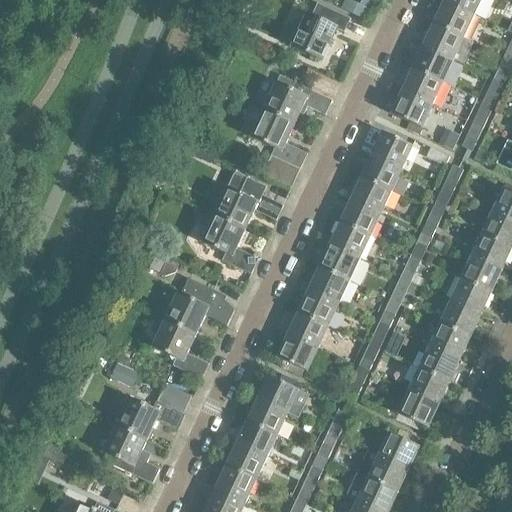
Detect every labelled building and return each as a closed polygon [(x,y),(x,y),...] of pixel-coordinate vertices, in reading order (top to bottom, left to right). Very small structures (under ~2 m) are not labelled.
[(363,0),(360,7),(370,11),(374,0),(363,0)] [(479,7),(482,0),(444,0),(444,2),(476,17),(480,8),(479,7)] [(354,15),(359,6),(348,1),(343,10),(354,15)] [(476,17),(444,2),(440,10),(442,11),(435,25),(464,39),(470,25),(471,26),(476,17)] [(309,16),(294,49),(323,62),(338,31),(346,34),(352,20),(319,5),(313,18),(309,16)] [(360,7),(359,6),(354,15),(366,20),(370,11),(360,7)] [(464,39),(435,25),(428,39),(427,38),(423,47),(455,62),(458,54),(457,53),(464,39)] [(455,62),(423,47),(419,56),(420,56),(414,70),(443,84),(449,70),(450,71),(455,62)] [(508,74),(511,66),(511,61),(504,58),(498,69),(508,74)] [(503,85),(508,74),(498,69),(493,80),(503,85)] [(443,84),(414,70),(408,84),(406,83),(402,92),(434,107),(438,98),(437,97),(443,84)] [(308,108),(326,117),(334,102),(281,77),(265,112),(296,126),(300,117),(303,119),(308,108)] [(498,96),(503,85),(493,80),(488,91),(498,96)] [(493,107),(498,96),(488,91),(483,103),(493,107)] [(434,107),(402,92),(398,100),(400,101),(393,116),(422,130),(429,115),(430,115),(434,107)] [(488,118),(493,107),(483,103),(477,114),(488,118)] [(287,145),(296,126),(265,112),(253,139),(276,150),(273,157),(301,170),(308,155),(287,145)] [(482,130),(488,118),(477,114),(472,125),(482,130)] [(477,141),(482,130),(472,125),(467,136),(477,141)] [(446,129),(439,144),(453,151),(460,136),(446,129)] [(376,147),(372,156),(404,171),(408,162),(407,161),(414,147),(385,133),(378,148),(376,147)] [(471,153),(477,141),(467,136),(461,148),(471,153)] [(511,142),(508,141),(497,165),(511,172),(511,142)] [(431,148),(426,158),(445,167),(450,157),(431,148)] [(400,179),(404,171),(372,156),(368,165),(370,165),(363,179),(393,192),(399,179),(400,179)] [(273,157),(264,175),(292,188),(301,170),(273,157)] [(463,171),(453,166),(447,178),(457,183),(463,171)] [(256,211),(276,221),(277,221),(284,206),(262,196),(265,188),(235,174),(215,216),(216,216),(247,230),(256,211)] [(453,193),(457,183),(447,178),(443,188),(453,193)] [(393,192),(363,179),(357,193),(355,192),(351,200),(383,215),(387,206),(386,206),(393,192)] [(447,205),(453,193),(443,188),(437,201),(447,205)] [(499,203),(495,212),(511,220),(511,192),(506,190),(500,203),(499,203)] [(383,215),(351,200),(347,209),(349,210),(342,224),(371,238),(378,224),(379,224),(383,215)] [(442,216),(447,205),(437,201),(432,211),(442,216)] [(436,228),(442,216),(432,211),(426,223),(436,228)] [(511,220),(495,212),(490,221),(491,221),(485,235),(511,248),(511,220)] [(237,250),(247,230),(216,216),(203,244),(227,254),(223,261),(252,275),(259,260),(237,250)] [(432,238),(436,228),(426,223),(421,233),(432,238)] [(371,238),(342,224),(336,238),(334,237),(330,245),(361,260),(366,252),(365,251),(371,238)] [(426,250),(432,238),(421,233),(416,246),(426,250)] [(506,264),(511,250),(511,248),(485,235),(478,249),(470,245),(466,254),(473,258),(473,257),(501,271),(505,263),(506,264)] [(361,260),(330,245),(325,254),(327,255),(321,269),(350,283),(356,269),(357,269),(361,260)] [(421,261),(426,250),(416,246),(411,256),(421,261)] [(415,273),(421,261),(411,256),(405,268),(415,273)] [(498,278),(501,271),(473,257),(473,258),(469,266),(470,267),(463,280),(492,294),(499,279),(498,278)] [(414,276),(415,273),(405,268),(400,278),(411,283),(414,276)] [(350,283),(321,269),(314,283),(312,282),(308,291),(340,306),(344,297),(343,296),(350,283)] [(414,276),(411,283),(421,288),(424,281),(414,276)] [(405,295),(411,283),(400,278),(395,291),(405,295)] [(485,309),(492,294),(463,280),(457,294),(456,293),(452,302),(480,316),(483,308),(485,309)] [(206,316),(227,326),(228,327),(235,312),(221,298),(221,296),(190,281),(183,296),(180,294),(167,321),(197,336),(206,316)] [(340,306),(308,291),(304,299),(306,300),(299,314),(329,328),(335,314),(336,314),(340,306)] [(400,306),(405,295),(395,291),(390,301),(400,306)] [(394,318),(400,306),(390,301),(384,313),(394,318)] [(476,324),(480,316),(452,302),(448,311),(449,312),(442,325),(470,339),(477,324),(476,324)] [(389,329),(394,318),(384,313),(379,324),(389,329)] [(322,341),(329,328),(299,314),(293,328),(291,327),(287,335),(319,350),(323,341),(322,341)] [(188,355),(197,336),(167,321),(154,348),(177,360),(174,366),(203,380),(210,365),(188,355)] [(384,340),(389,329),(379,324),(374,335),(384,340)] [(464,353),(470,339),(442,325),(436,339),(435,339),(431,348),(459,360),(462,353),(464,353)] [(387,351),(399,355),(406,333),(394,329),(387,351)] [(319,350),(287,335),(283,344),(285,345),(278,359),(307,373),(314,358),(315,359),(319,350)] [(379,351),(384,340),(374,335),(369,346),(379,351)] [(373,362),(379,351),(369,346),(363,358),(373,362)] [(455,368),(459,360),(431,348),(427,357),(428,357),(421,371),(449,384),(456,369),(455,368)] [(368,374),(373,362),(363,358),(358,369),(368,374)] [(118,365),(111,379),(134,390),(141,375),(118,365)] [(363,385),(368,374),(358,369),(353,380),(363,385)] [(169,370),(165,379),(172,383),(177,374),(169,370)] [(442,399),(449,384),(421,371),(415,385),(414,384),(410,393),(437,406),(441,398),(442,399)] [(261,391),(257,400),(288,414),(299,419),(303,411),(310,396),(298,391),(270,378),(263,391),(261,391)] [(358,396),(363,385),(353,380),(348,391),(358,396)] [(434,414),(437,406),(410,393),(405,402),(406,403),(400,416),(424,428),(428,429),(435,414),(434,414)] [(157,421),(178,431),(185,416),(157,403),(153,410),(130,399),(117,425),(147,440),(157,421)] [(255,409),(248,423),(277,436),(284,422),(284,423),(288,414),(257,400),(253,409),(255,409)] [(349,415),(339,410),(334,421),(344,426),(349,415)] [(400,416),(398,421),(422,432),(424,428),(400,416)] [(338,438),(344,426),(334,421),(328,433),(338,438)] [(240,436),(236,444),(268,459),(272,450),(271,450),(277,436),(248,423),(242,436),(240,436)] [(160,470),(147,463),(148,460),(145,459),(147,453),(142,451),(147,440),(117,425),(103,454),(117,460),(114,467),(153,486),(160,470)] [(400,431),(397,437),(416,446),(419,439),(400,431)] [(333,448),(338,438),(328,433),(323,444),(333,448)] [(390,434),(379,457),(407,470),(410,462),(412,462),(419,447),(416,446),(397,437),(390,434)] [(49,444),(43,456),(63,465),(69,453),(49,444)] [(234,454),(228,468),(256,481),(263,468),(264,468),(268,459),(236,444),(232,453),(234,454)] [(328,460),(333,448),(323,444),(318,455),(328,460)] [(403,478),(407,470),(379,457),(368,451),(358,474),(397,493),(404,478),(403,478)] [(323,470),(328,460),(318,455),(313,466),(323,470)] [(317,483),(323,470),(313,466),(307,478),(317,483)] [(219,481),(215,489),(247,504),(251,495),(250,495),(256,481),(228,468),(221,482),(219,481)] [(390,507),(397,493),(358,474),(347,497),(358,502),(379,511),(387,511),(389,507),(390,507)] [(312,493),(317,483),(307,478),(302,488),(312,493)] [(114,488),(108,500),(119,505),(124,494),(114,488)] [(307,505),(312,493),(302,488),(297,500),(307,505)] [(213,499),(207,511),(243,511),(247,504),(215,489),(211,498),(213,499)] [(294,511),(303,511),(307,505),(297,500),(292,511),(294,511)] [(379,511),(358,502),(354,511),(355,511),(354,511),(379,511)]
